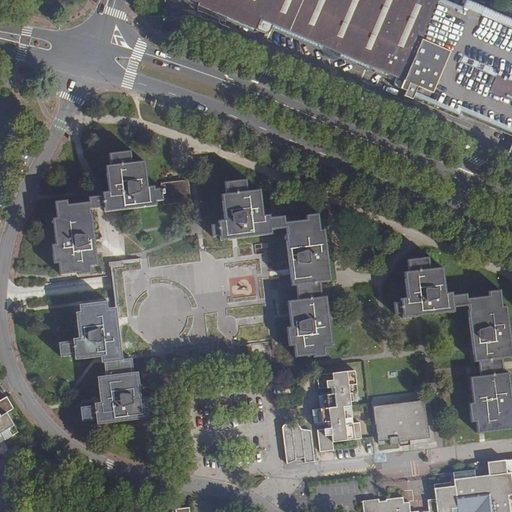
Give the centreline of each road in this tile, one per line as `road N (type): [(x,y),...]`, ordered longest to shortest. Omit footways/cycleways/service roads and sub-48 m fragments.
road 1 (tertiary): [(89,68),(247,121),(511,233)]
road 2 (tertiary): [(511,201),(265,95),(139,51)]
road 3 (residential): [(266,511),(221,490),(134,477),(87,458),(38,416),(13,379)]
road 4 (residential): [(0,276),(16,214),(89,68)]
